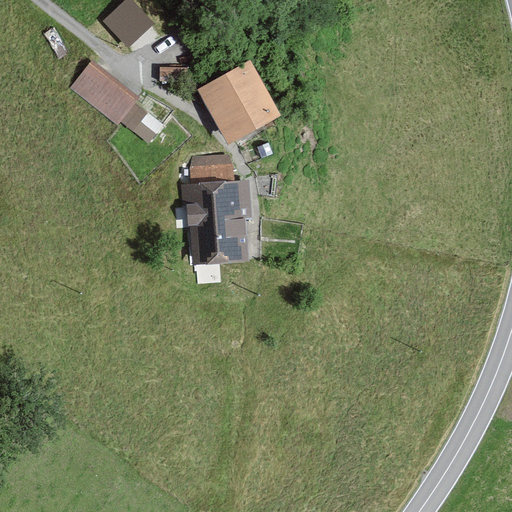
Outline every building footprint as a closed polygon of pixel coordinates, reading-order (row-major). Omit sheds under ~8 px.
[(131,37),(153,18),(136,0),(128,0),(111,16),(131,37)] [(134,100),(91,65),(73,88),(116,122),(134,100)] [(160,67),(160,81),(187,81),(188,68),(160,67)] [(218,105),(234,134),(272,113),(248,70),(204,95),(211,109),(218,105)] [(193,207),(194,223),(174,224),(177,264),(198,263),(197,258),(246,255),(243,219),(235,220),(232,166),(228,156),(193,158),(191,169),(192,186),(183,186),(184,207),(193,207)]
